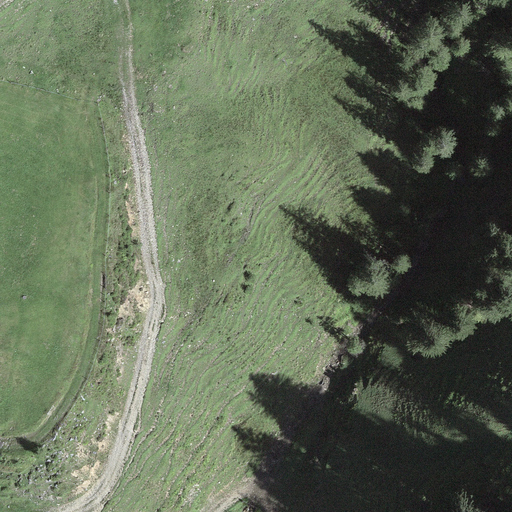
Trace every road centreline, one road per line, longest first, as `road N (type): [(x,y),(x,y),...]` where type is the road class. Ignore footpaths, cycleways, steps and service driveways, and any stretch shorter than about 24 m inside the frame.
road 1 (track): [(65,511),(92,499),(110,476),(154,304),(124,18)]
road 2 (track): [(118,0),(124,18),(94,89),(105,190),(85,361),(41,430),(0,436)]
